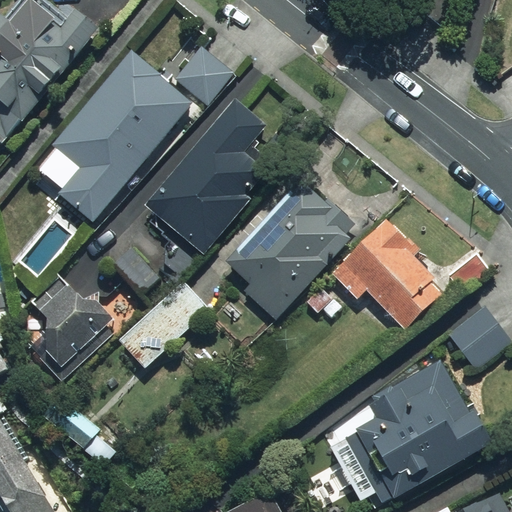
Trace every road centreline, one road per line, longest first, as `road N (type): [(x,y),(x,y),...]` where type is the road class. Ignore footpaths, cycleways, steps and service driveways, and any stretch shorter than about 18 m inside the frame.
road 1 (unclassified): [(511,182),(285,0)]
road 2 (unknown): [(150,0),(0,187)]
road 3 (unknown): [(444,127),(487,0)]
